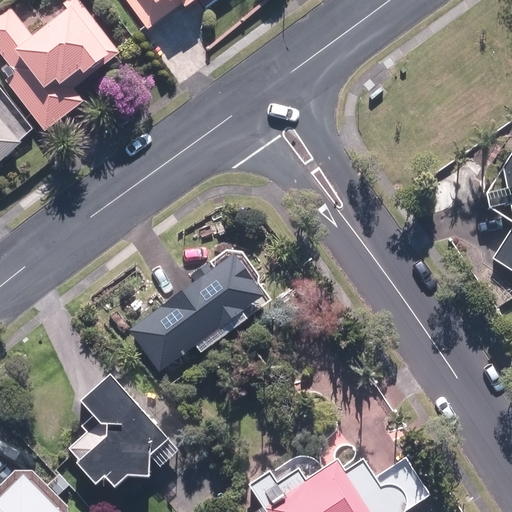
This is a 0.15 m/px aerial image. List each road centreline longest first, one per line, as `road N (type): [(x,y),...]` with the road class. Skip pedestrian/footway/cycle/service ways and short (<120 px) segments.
road 1 (tertiary): [(263,91),(511,467)]
road 2 (tertiary): [(0,290),(263,91)]
road 3 (tertiary): [(263,91),(390,0)]
